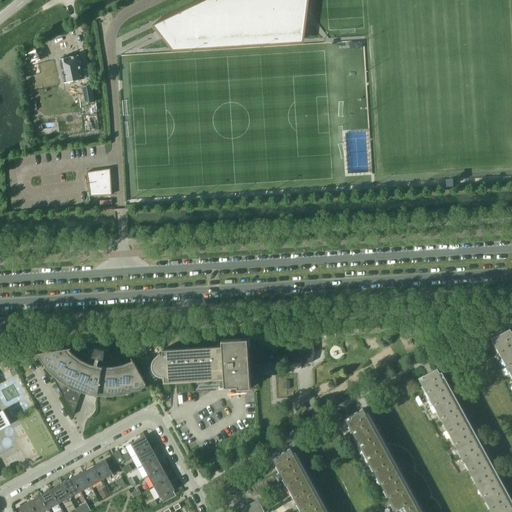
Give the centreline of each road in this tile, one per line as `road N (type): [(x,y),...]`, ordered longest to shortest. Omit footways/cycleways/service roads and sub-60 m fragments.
road 1 (secondary): [(0,303),(511,272)]
road 2 (secondary): [(511,249),(122,271)]
road 3 (residential): [(0,495),(155,415)]
road 4 (secondary): [(122,271),(0,279)]
